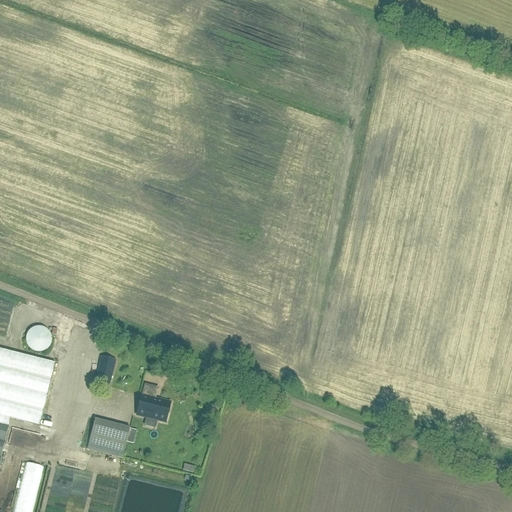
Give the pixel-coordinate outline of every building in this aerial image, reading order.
[(25,338),(25,340),(25,343),(26,345),(27,347),(28,349),(30,350),(32,352),(34,353),(36,353),(38,353),(41,353),(43,353),(45,352),(47,350),(48,349),(50,347),(51,345),(51,343),(51,340),(51,338),(51,336),(50,334),(48,332),(47,330),(45,329),(43,328),(41,327),(38,327),(36,327),(34,328),(32,329),(30,330),(28,332),(27,334),(26,336),(25,338)] [(0,416),(39,426),(54,364),(0,350),(0,416)] [(72,355),(60,387),(76,392),(86,366),(81,364),(83,359),(72,355)] [(116,365),(103,361),(96,381),(110,385),(116,365)] [(130,378),(129,386),(143,388),(145,380),(130,378)] [(157,421),(165,423),(166,421),(170,404),(161,401),(160,403),(155,402),(155,400),(142,397),(141,396),(137,414),(136,416),(146,418),(157,421)] [(131,430),(94,421),(87,447),(124,456),(131,430)] [(0,459),(8,427),(0,424),(0,459)]
